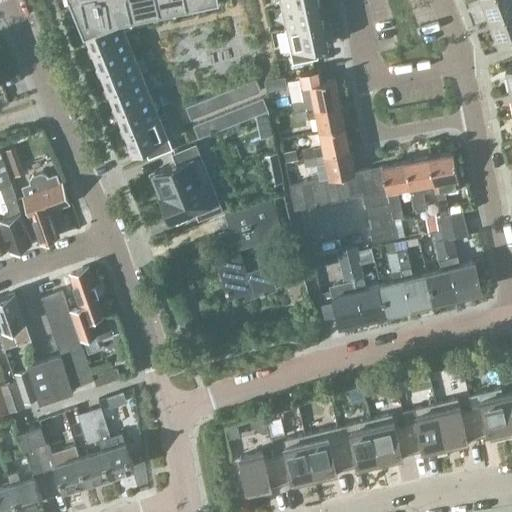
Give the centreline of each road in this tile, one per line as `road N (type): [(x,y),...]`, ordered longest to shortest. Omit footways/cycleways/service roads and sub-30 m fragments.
road 1 (residential): [(166,413),(332,361),(511,319)]
road 2 (residential): [(112,237),(3,0)]
road 3 (residential): [(349,0),(371,130),(472,115)]
road 4 (residential): [(511,311),(472,115)]
road 5 (residential): [(325,511),(413,490),(511,480)]
road 6 (residential): [(166,413),(112,237)]
